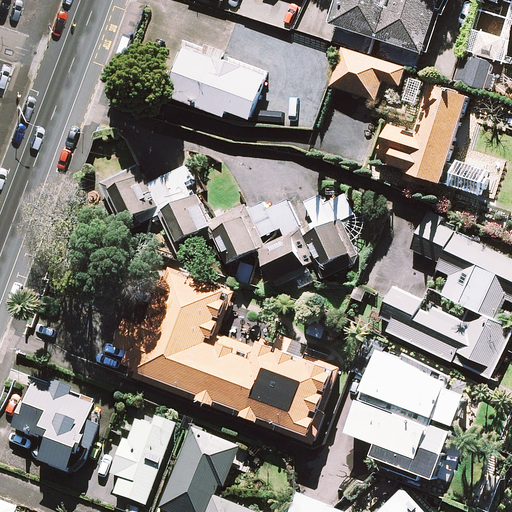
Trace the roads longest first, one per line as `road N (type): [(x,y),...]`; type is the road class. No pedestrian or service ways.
road 1 (unknown): [(0,361),(132,398),(331,482)]
road 2 (secondary): [(96,0),(0,261)]
